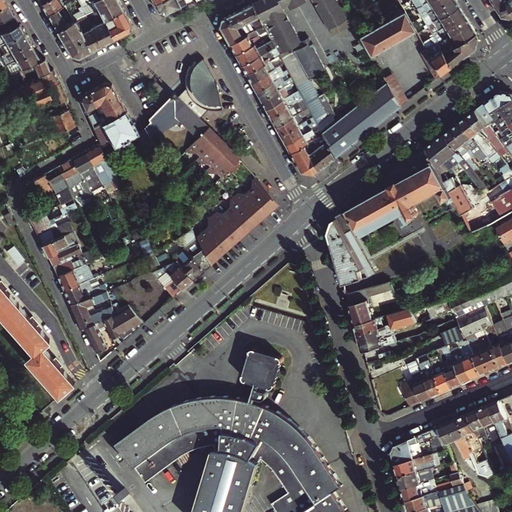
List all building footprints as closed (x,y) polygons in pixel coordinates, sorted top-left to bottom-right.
[(49,13),(65,3),(70,0),(45,0),(42,2),(49,13)] [(104,18),(124,7),(119,0),(90,0),(89,0),(79,0),(85,11),(83,12),(84,15),(86,14),(88,13),(92,10),(99,7),(104,18)] [(159,0),(155,2),(160,10),(166,12),(191,0),(159,0)] [(259,0),(253,6),(263,24),(265,27),(266,28),(269,35),(271,38),(273,41),(275,45),(276,48),(280,54),(302,43),(292,25),(291,25),(289,20),(287,15),(283,11),(284,10),(281,6),(289,2),(287,0),(259,0)] [(340,0),(313,0),(313,2),(316,6),(320,10),(319,11),(329,29),(351,18),(350,16),(340,0)] [(423,16),(448,0),(429,0),(418,7),(423,16)] [(459,5),(455,0),(448,0),(423,16),(428,25),(459,5)] [(511,5),(508,0),(491,0),(502,16),(511,17),(511,5)] [(75,20),(65,3),(49,13),(58,29),(75,20)] [(221,26),(230,42),(249,32),(258,27),(263,24),(253,6),(252,3),(223,18),(221,26)] [(0,20),(15,15),(8,4),(0,7),(0,20)] [(464,13),(459,5),(428,25),(432,34),(464,13)] [(94,24),(92,26),(102,45),(115,38),(104,18),(99,7),(92,10),(94,13),(99,22),(94,24)] [(132,23),(124,7),(104,18),(115,38),(130,30),(132,23)] [(416,30),(405,10),(361,34),(372,54),(416,30)] [(355,13),(350,16),(351,18),(358,30),(363,28),(355,13)] [(437,42),(469,22),(464,13),(432,34),(433,35),(434,37),(437,41),(437,42)] [(77,19),(82,29),(92,49),(102,45),(92,26),(87,17),(86,14),(84,15),(77,19)] [(77,19),(75,20),(58,29),(64,39),(82,29),(77,19)] [(443,54),(476,32),(469,22),(437,42),(443,54)] [(8,41),(25,33),(20,24),(0,32),(0,36),(4,43),(8,41)] [(251,36),(249,32),(230,42),(236,53),(269,35),(266,28),(251,36)] [(92,49),(82,29),(64,39),(73,53),(80,56),(92,49)] [(478,34),(476,32),(443,54),(450,66),(476,47),(478,34)] [(31,42),(25,33),(8,41),(11,46),(0,51),(0,52),(2,56),(4,54),(13,50),(31,42)] [(271,38),(269,35),(236,53),(242,63),(260,54),(257,49),(266,45),(264,42),(271,38)] [(425,39),(423,41),(431,55),(436,64),(442,73),(450,66),(443,54),(437,42),(437,41),(434,43),(429,46),(425,39)] [(260,54),(270,48),(272,47),(275,45),(273,41),(266,45),(257,49),(260,54)] [(18,59),(36,51),(31,42),(13,50),(18,59)] [(307,44),(281,57),(282,58),(283,60),(285,63),(286,65),(289,72),(294,81),(299,89),(301,94),(304,98),(308,107),(311,112),(313,115),(314,117),(318,124),(319,126),(322,132),(326,139),(335,156),(401,105),(388,81),(343,115),(337,113),(331,116),(309,77),(325,68),(314,48),(310,50),(307,44)] [(274,57),(270,48),(260,54),(242,63),(246,72),(270,59),(273,57),(274,57)] [(41,60),(36,51),(18,59),(23,68),(41,60)] [(274,57),(273,57),(275,62),(279,60),(282,58),(281,57),(280,54),(274,57)] [(436,64),(431,55),(428,58),(432,66),(436,64)] [(222,89),(208,63),(204,57),(201,59),(199,61),(196,64),(194,67),(190,64),(188,69),(187,74),(187,75),(186,78),(187,84),(187,87),(188,90),(189,92),(191,95),(193,98),(195,100),(197,102),(200,104),(202,106),(205,107),(208,108),(210,108),(217,109),(223,108),(219,90),(222,89)] [(45,58),(41,60),(23,68),(17,71),(20,75),(30,71),(32,77),(40,74),(51,69),(45,58)] [(275,68),(270,59),(246,72),(251,81),(274,69),(275,68)] [(46,87),(60,81),(55,70),(54,68),(51,69),(40,74),(41,76),(41,77),(37,79),(42,89),(46,87)] [(256,90),(279,77),(274,69),(251,81),(256,90)] [(261,99),(284,86),(291,82),(294,81),(289,72),(287,73),(279,77),(256,90),(261,99)] [(393,72),(385,77),(388,81),(401,105),(409,99),(393,72)] [(37,79),(34,80),(19,86),(23,97),(31,93),(42,89),(37,79)] [(67,98),(60,81),(46,87),(49,96),(50,98),(53,97),(55,103),(67,98)] [(113,84),(105,82),(90,90),(98,103),(97,104),(98,106),(102,104),(101,102),(117,92),(113,84)] [(0,96),(3,105),(17,99),(23,97),(19,86),(0,93),(0,96)] [(266,107),(288,95),(284,86),(261,99),(266,107)] [(31,93),(35,102),(49,96),(46,87),(42,89),(31,93)] [(187,87),(179,95),(201,117),(210,108),(208,108),(205,107),(202,106),(200,104),(197,102),(195,100),(193,98),(191,95),(189,92),(188,90),(187,87)] [(296,90),(288,95),(266,107),(271,116),(294,103),(292,99),(301,94),(299,89),(296,90)] [(98,103),(90,90),(83,93),(82,99),(89,114),(96,111),(95,108),(98,106),(97,104),(98,103)] [(496,110),(511,100),(511,92),(502,90),(478,109),(486,119),(492,115),(491,113),(496,110)] [(123,101),(117,92),(101,102),(102,104),(98,106),(95,108),(96,111),(100,117),(107,113),(105,111),(123,101)] [(201,117),(179,95),(175,92),(159,108),(164,116),(168,124),(177,116),(181,120),(198,137),(210,125),(201,117)] [(21,108),(24,107),(35,102),(31,93),(23,97),(17,99),(21,108)] [(48,106),(52,114),(70,107),(67,98),(55,103),(48,106)] [(308,107),(304,98),(294,103),(271,116),(276,125),(299,112),(306,108),(308,107)] [(500,118),(511,110),(511,100),(496,110),(500,118)] [(100,117),(96,111),(89,114),(94,127),(100,124),(103,122),(127,109),(123,101),(105,111),(107,113),(100,117)] [(77,123),(70,107),(52,114),(58,130),(77,123)] [(149,118),(152,123),(164,116),(159,108),(149,118)] [(139,132),(127,109),(103,122),(112,138),(108,140),(100,124),(94,127),(101,141),(99,143),(107,157),(109,156),(110,156),(108,152),(107,149),(139,132)] [(499,136),(496,132),(492,127),(490,124),(488,122),(486,119),(478,109),(470,115),(493,144),(501,138),(499,136)] [(505,126),(511,121),(511,110),(500,118),(505,126)] [(37,116),(35,112),(35,111),(26,114),(29,119),(37,116)] [(301,117),(299,112),(276,125),(280,133),(298,124),(296,120),(301,117)] [(41,119),(42,122),(43,124),(52,121),(49,115),(41,119)] [(470,115),(463,121),(485,150),(486,151),(491,147),(492,149),(495,147),(493,144),(470,115)] [(158,133),(168,127),(167,125),(168,124),(164,116),(152,123),(158,133)] [(169,126),(181,120),(177,116),(168,124),(169,126)] [(318,124),(314,117),(312,119),(306,122),(309,129),(316,125),(318,124)] [(285,142),(309,129),(306,122),(305,120),(298,124),(280,133),(285,142)] [(455,127),(475,154),(479,159),(482,157),(480,154),(485,150),(463,121),(455,127)] [(158,133),(152,123),(146,127),(151,137),(158,133)] [(222,176),(241,157),(242,156),(210,125),(198,137),(186,149),(189,153),(197,152),(200,155),(196,159),(200,163),(208,163),(211,166),(207,170),(210,173),(218,173),(222,176)] [(471,158),(475,154),(455,127),(447,133),(475,170),(478,168),(471,158)] [(314,137),(309,129),(285,142),(290,150),(303,143),(309,140),(310,139),(313,138),(314,137)] [(486,184),(475,170),(447,133),(437,141),(455,165),(460,161),(484,192),(489,189),(486,184)] [(335,156),(326,139),(322,142),(317,145),(318,147),(327,162),(335,156)] [(309,140),(303,143),(318,169),(327,162),(318,147),(314,149),(311,143),(309,140)] [(428,147),(436,162),(450,190),(457,186),(453,178),(453,177),(448,180),(445,174),(457,167),(455,165),(437,141),(428,147)] [(107,157),(99,143),(83,152),(91,167),(99,182),(105,179),(102,174),(106,172),(110,179),(111,179),(112,181),(119,178),(109,156),(107,157)] [(313,173),(318,169),(303,143),(290,150),(301,170),(313,173)] [(83,152),(71,158),(77,171),(78,174),(91,167),(83,152)] [(55,167),(61,179),(77,171),(71,158),(55,167)] [(404,203),(407,209),(411,216),(414,217),(417,216),(418,213),(414,206),(440,191),(444,199),(443,199),(446,206),(455,201),(450,190),(436,162),(349,209),(360,228),(404,203)] [(68,193),(61,179),(55,167),(42,174),(49,186),(55,184),(61,196),(68,193)] [(51,191),(49,186),(42,174),(29,182),(30,184),(22,188),(27,197),(32,195),(35,200),(51,191)] [(503,174),(495,180),(498,183),(507,178),(503,174)] [(494,198),(511,187),(511,175),(507,178),(498,183),(489,189),(494,198)] [(217,212),(227,231),(276,204),(273,200),(276,198),(258,176),(254,179),(254,187),(246,194),(238,193),(232,199),(232,207),(225,213),(217,212)] [(455,201),(462,214),(473,208),(457,176),(453,178),(457,186),(450,190),(455,201)] [(494,178),(486,184),(489,189),(498,183),(495,180),(494,178)] [(511,187),(494,198),(504,214),(511,209),(511,187)] [(39,213),(58,204),(55,199),(37,207),(39,213)] [(363,233),(407,209),(404,203),(360,228),(349,209),(336,216),(338,218),(369,276),(383,270),(363,233)] [(210,225),(197,237),(203,248),(211,263),(277,205),(276,204),(227,231),(217,212),(210,218),(210,225)] [(369,276),(338,218),(335,220),(330,232),(345,283),(369,276)] [(511,251),(511,250),(511,229),(506,220),(499,225),(507,242),(511,239),(511,244),(509,247),(511,251)] [(57,251),(72,245),(70,241),(75,238),(67,221),(52,228),(52,227),(37,234),(48,256),(57,251)] [(87,262),(77,242),(72,245),(57,251),(62,261),(53,265),(58,274),(75,267),(72,260),(74,259),(72,256),(78,254),(83,264),(87,262)] [(176,259),(194,278),(211,263),(203,248),(176,259)] [(149,271),(155,277),(159,274),(161,275),(167,270),(174,278),(167,284),(176,294),(194,278),(176,259),(149,271)] [(87,262),(83,264),(75,267),(58,274),(64,289),(89,278),(94,276),(90,269),(82,272),(81,269),(89,265),(87,262)] [(511,268),(449,295),(454,307),(458,316),(462,324),(467,336),(469,335),(476,332),(485,328),(487,327),(494,324),(486,304),(511,292),(511,268)] [(367,290),(372,288),(369,276),(345,283),(349,295),(367,290)] [(70,304),(105,289),(107,288),(108,288),(105,282),(90,288),(88,282),(90,281),(89,278),(64,289),(70,304)] [(0,310),(35,350),(28,356),(58,392),(73,380),(60,365),(62,363),(55,356),(54,357),(42,344),(49,338),(37,324),(38,322),(32,315),(30,316),(6,288),(7,286),(1,279),(0,279),(0,310)] [(371,304),(397,296),(390,283),(372,288),(367,290),(371,304)] [(107,294),(105,289),(70,304),(81,328),(84,327),(94,322),(85,303),(107,294)] [(371,304),(367,290),(349,295),(357,324),(375,318),(371,304)] [(412,308),(404,310),(390,314),(391,316),(393,324),(388,325),(381,327),(360,334),(365,351),(398,341),(394,329),(419,321),(420,324),(454,307),(449,295),(414,312),(412,308)] [(104,300),(90,305),(92,312),(107,307),(104,300)] [(129,304),(114,312),(108,315),(105,317),(103,318),(107,325),(112,336),(121,332),(124,340),(145,321),(129,304)] [(94,322),(84,327),(96,351),(107,345),(99,329),(107,325),(103,318),(94,322)] [(378,318),(375,318),(357,324),(360,334),(381,327),(378,318)] [(494,324),(496,327),(511,362),(511,361),(511,335),(506,322),(502,324),(501,322),(500,322),(494,324)] [(448,344),(457,340),(467,336),(462,324),(442,334),(442,335),(432,340),(436,349),(438,348),(448,344)] [(496,327),(494,324),(487,327),(490,332),(491,331),(491,330),(496,327)] [(492,345),(501,366),(511,362),(496,327),(491,330),(491,331),(497,344),(492,345)] [(487,333),(485,328),(476,332),(478,337),(487,333)] [(476,332),(469,335),(471,338),(468,339),(470,344),(473,343),(479,340),(478,337),(476,332)] [(457,340),(474,378),(483,374),(474,354),(470,344),(468,339),(467,336),(457,340)] [(492,370),(501,366),(492,345),(488,336),(484,338),(487,348),(483,350),(492,370)] [(410,368),(418,365),(416,360),(418,359),(417,357),(419,356),(428,353),(431,351),(436,349),(432,340),(404,354),(410,368)] [(465,382),(474,378),(457,340),(448,344),(451,350),(455,348),(458,355),(454,357),(465,382)] [(477,352),(474,354),(483,374),(492,370),(483,350),(479,340),(473,343),(477,352)] [(451,350),(448,344),(438,348),(439,351),(442,350),(444,353),(446,352),(451,350)] [(249,511),(257,486),(264,463),(263,462),(266,458),(273,465),(277,469),(280,473),(292,492),(274,503),(279,511),(344,511),(347,510),(336,492),(344,487),(318,445),(313,438),(306,431),(299,424),(292,418),(284,413),(276,409),(267,405),(258,401),(259,398),(266,400),(268,400),(270,399),(272,398),(273,396),(273,394),(273,392),(271,391),(270,389),(262,387),(263,383),(274,386),(275,386),(277,385),(278,384),(285,358),(285,355),(284,354),(283,354),(258,346),(255,346),(253,348),(246,374),(246,377),(248,378),(258,382),(253,400),(241,397),(228,396),(222,396),(215,396),(203,398),(190,400),(184,402),(172,407),(161,413),(147,423),(119,444),(124,452),(120,454),(126,462),(130,459),(147,483),(184,456),(191,452),(199,448),(204,447),(212,445),(217,444),(217,449),(216,449),(209,472),(197,511),(249,511)] [(455,387),(465,382),(454,357),(451,350),(446,352),(449,359),(444,362),(455,387)] [(428,353),(430,359),(433,366),(444,391),(455,387),(444,362),(441,355),(440,354),(433,357),(431,351),(428,353)] [(430,359),(428,353),(419,356),(422,363),(430,359)] [(434,396),(444,391),(433,366),(423,371),(434,396)] [(434,396),(423,371),(401,381),(411,405),(424,399),(424,400),(434,396)] [(511,424),(501,399),(490,404),(505,436),(506,440),(511,452),(511,424)] [(505,436),(490,404),(480,408),(490,433),(495,431),(496,433),(498,432),(501,438),(505,436)] [(470,413),(486,449),(489,447),(488,445),(490,444),(487,435),(491,434),(490,433),(480,408),(470,413)] [(489,458),(486,449),(470,413),(460,417),(478,458),(479,462),(480,462),(489,458)] [(446,438),(448,443),(457,439),(465,457),(472,455),(483,478),(488,480),(480,462),(479,462),(478,458),(460,417),(440,426),(446,438)] [(397,464),(423,456),(418,442),(421,441),(420,438),(424,436),(425,439),(435,434),(436,440),(446,438),(440,426),(397,445),(393,452),(397,464)] [(400,476),(437,465),(435,459),(436,458),(435,454),(438,453),(438,452),(423,456),(397,464),(400,476)] [(488,480),(496,474),(489,458),(480,462),(488,480)] [(440,464),(437,465),(400,476),(404,488),(428,481),(426,476),(435,474),(436,479),(443,477),(440,464)] [(454,479),(456,486),(466,483),(461,472),(453,474),(454,479)] [(431,480),(428,481),(404,488),(407,500),(427,494),(456,486),(454,479),(438,484),(438,486),(433,488),(431,480)] [(466,483),(456,486),(427,494),(430,506),(411,511),(410,511),(483,511),(480,506),(477,502),(471,494),(466,483)] [(35,484),(31,488),(36,493),(40,490),(35,484)] [(126,488),(119,493),(124,500),(131,495),(126,488)] [(476,490),(471,494),(477,502),(482,498),(476,490)] [(407,500),(411,511),(430,506),(427,494),(407,500)] [(511,501),(499,505),(498,501),(491,503),(491,502),(483,504),(480,506),(483,511),(505,511),(511,510),(511,501)]
